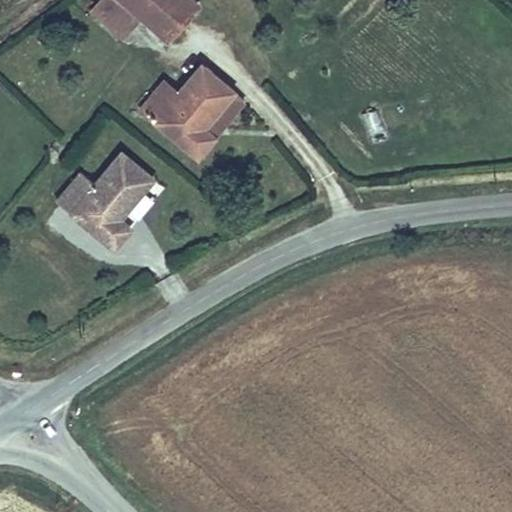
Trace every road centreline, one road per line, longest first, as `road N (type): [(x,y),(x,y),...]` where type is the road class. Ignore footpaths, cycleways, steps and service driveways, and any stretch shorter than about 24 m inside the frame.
road 1 (unclassified): [(511,207),(367,226),(274,258),(8,421)]
road 2 (tertiary): [(113,511),(8,421)]
